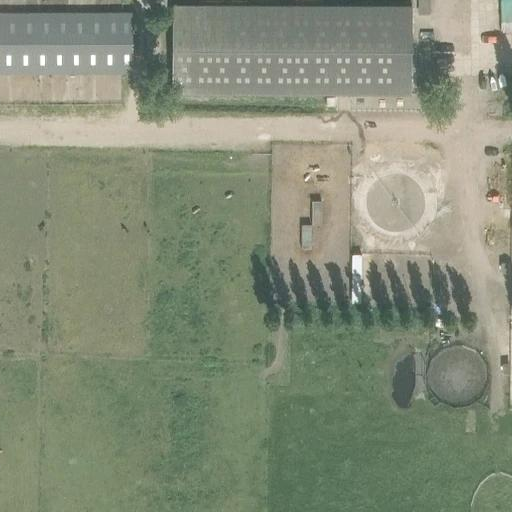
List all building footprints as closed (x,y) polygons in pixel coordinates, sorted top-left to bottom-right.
[(172,5),(172,93),(411,94),(411,6),(172,5)] [(0,62),(122,62),(122,74),(132,74),(132,14),(122,14),(122,26),(0,26),(0,62)] [(0,26),(122,26),(122,14),(0,14),(0,26)] [(0,74),(122,74),(122,62),(0,62),(0,74)] [(406,223),(407,201),(399,201),(399,223),(406,223)] [(388,224),(387,247),(397,247),(397,224),(388,224)]
